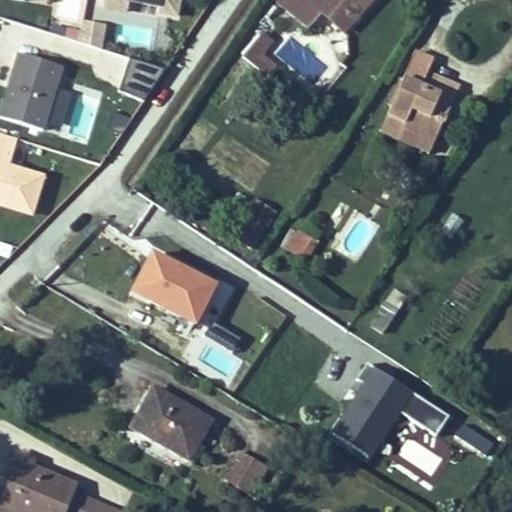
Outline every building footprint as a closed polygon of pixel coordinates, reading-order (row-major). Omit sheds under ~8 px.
[(131,0),(105,0),(105,6),(129,10),(131,0)] [(178,0),(131,0),(157,5),(156,10),(176,13),(178,0)] [(366,0),(289,0),(311,18),(326,1),(349,21),(366,0)] [(101,47),(104,24),(81,21),(78,43),(101,47)] [(267,34),(258,29),(242,53),(266,71),(272,62),(255,51),(267,34)] [(438,64),(447,44),(417,31),(379,118),(430,141),(460,74),(438,64)] [(0,117),(41,131),(61,67),(18,53),(0,110),(0,117)] [(128,59),(118,91),(148,100),(158,68),(128,59)] [(111,113),(106,129),(122,133),(127,118),(111,113)] [(7,136),(0,133),(0,204),(23,212),(35,175),(0,163),(0,155),(0,156),(7,136)] [(256,199),(234,236),(256,249),(278,213),(256,199)] [(281,249),(308,263),(318,243),(291,229),(281,249)] [(213,275),(151,241),(128,283),(191,316),(213,275)] [(329,434),(370,459),(383,437),(388,440),(401,419),(436,440),(452,415),(370,366),(329,434)] [(210,411),(151,380),(134,414),(193,443),(210,411)] [(130,422),(189,451),(193,443),(134,414),(130,422)] [(493,435),(463,418),(455,433),(483,451),(493,435)] [(266,460),(238,444),(228,461),(257,476),(266,460)] [(11,445),(0,471),(0,500),(31,511),(55,511),(67,483),(69,476),(28,459),(31,453),(11,445)] [(221,473),(249,489),(257,476),(228,461),(221,473)] [(67,483),(55,511),(73,511),(84,491),(67,483)] [(117,511),(120,508),(84,491),(73,511),(117,511)] [(0,511),(31,511),(0,500),(0,511)]
